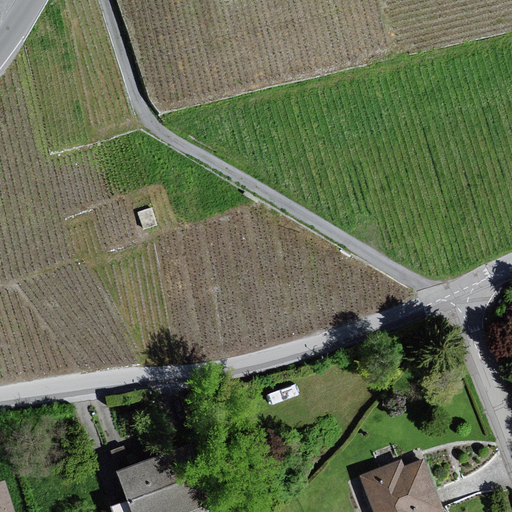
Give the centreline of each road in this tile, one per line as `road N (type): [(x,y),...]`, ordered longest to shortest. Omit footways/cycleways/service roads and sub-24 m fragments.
road 1 (unclassified): [(105,0),(152,125),(437,300)]
road 2 (residential): [(0,394),(221,369),(437,300)]
road 3 (residential): [(458,293),(511,449)]
